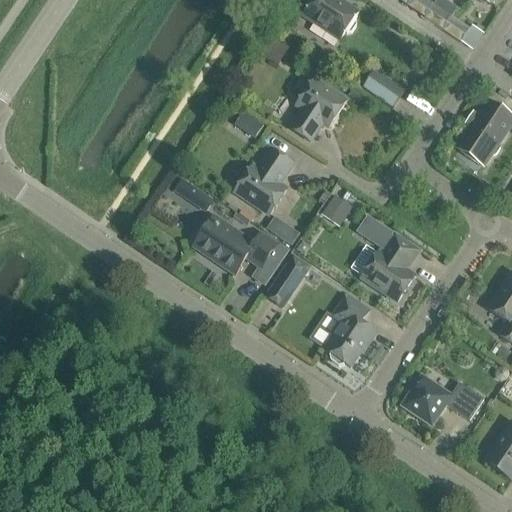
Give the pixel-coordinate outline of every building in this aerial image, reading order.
[(345,34),(346,36),(351,35),(355,28),(355,24),(353,22),(358,14),(336,0),(314,0),(303,18),(339,42),(345,34)] [(424,20),(433,6),(425,1),(420,15),(424,18),(424,20)] [(451,19),(443,13),(444,8),(436,2),(433,6),(424,20),(442,32),(451,19)] [(461,43),(460,44),(470,31),(461,25),(456,40),(461,43)] [(272,65),(283,46),(265,35),(253,54),(272,65)] [(404,93),(374,72),(362,89),(392,110),(404,93)] [(302,112),(289,130),(310,144),(322,126),(328,130),(346,103),(313,81),(296,108),(302,112)] [(500,148),(497,146),(511,124),(511,121),(488,105),(457,150),(483,167),(491,156),(494,158),(500,148)] [(234,194),(269,218),(287,191),(279,186),(292,166),(271,151),(257,171),(252,168),(234,194)] [(334,197),(325,211),(343,223),(352,209),(334,197)] [(366,247),(350,271),(362,279),(361,280),(397,304),(414,278),(403,271),(408,264),(409,265),(418,253),(395,237),(392,241),(389,238),(391,235),(365,218),(354,234),(383,254),(382,256),(379,254),(378,255),(366,247)] [(283,242),(291,230),(274,219),(266,231),(283,242)] [(223,269),(235,277),(246,260),(261,270),(276,247),(260,236),(254,246),(224,226),(223,228),(219,229),(211,223),(208,226),(203,227),(197,236),(198,241),(193,249),(205,256),(211,255),(222,263),(223,269)] [(266,301),(285,313),(314,271),(295,258),(266,301)] [(499,337),(511,346),(511,275),(487,311),(507,324),(499,337)] [(331,357),(330,358),(331,363),(338,368),(343,367),(344,366),(350,370),(366,346),(368,347),(376,335),(361,324),(369,312),(347,298),(333,319),(341,324),(323,351),(331,357)] [(421,378),(406,401),(408,413),(431,428),(445,408),(469,423),(483,402),(459,385),(450,398),(421,378)] [(484,464),(511,482),(511,481),(511,425),(511,424),(484,464)]
